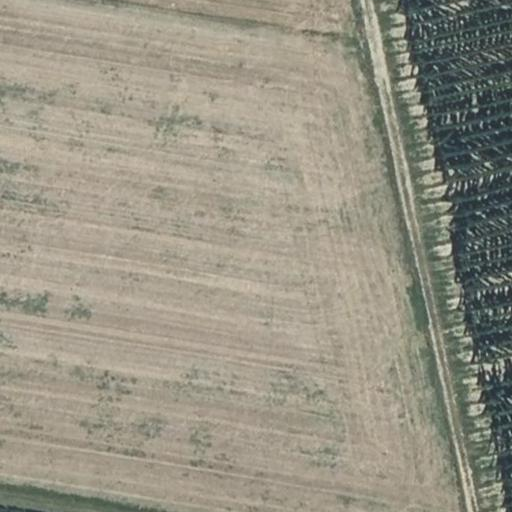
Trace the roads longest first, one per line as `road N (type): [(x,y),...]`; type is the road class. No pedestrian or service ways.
road 1 (track): [(376,0),(487,511)]
road 2 (track): [(0,481),(183,511)]
